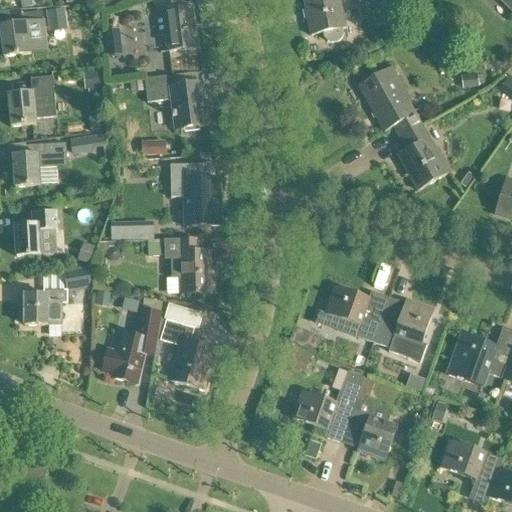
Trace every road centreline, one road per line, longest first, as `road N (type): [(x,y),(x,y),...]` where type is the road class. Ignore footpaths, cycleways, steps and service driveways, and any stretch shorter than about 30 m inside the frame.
road 1 (residential): [(219,465),(258,340),(279,213)]
road 2 (residential): [(511,279),(372,232),(279,213)]
road 3 (unclassified): [(219,465),(0,395)]
road 4 (residential): [(279,213),(237,0)]
